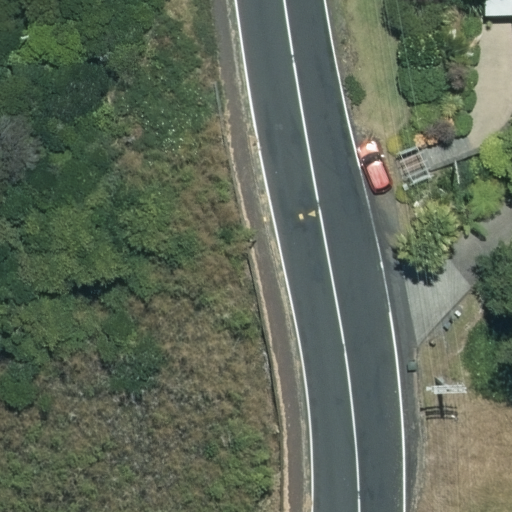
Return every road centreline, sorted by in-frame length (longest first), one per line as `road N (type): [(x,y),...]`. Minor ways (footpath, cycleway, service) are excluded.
road 1 (tertiary): [(353,511),(352,429),(283,0)]
road 2 (unknown): [(309,163),(511,153)]
